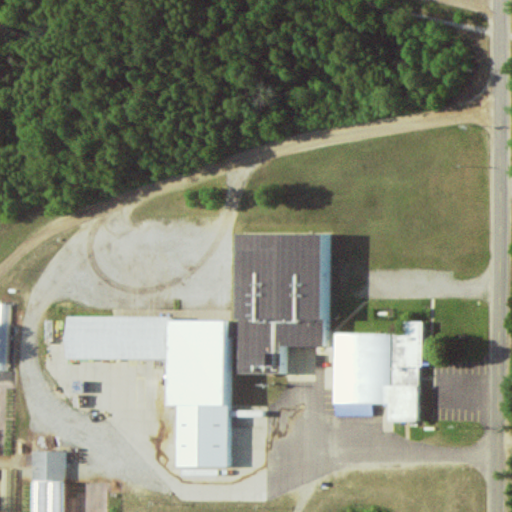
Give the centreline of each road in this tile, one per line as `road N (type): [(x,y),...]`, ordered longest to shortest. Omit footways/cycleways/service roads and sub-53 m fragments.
road 1 (residential): [(501,110),(453,112),(205,162),(65,214),(0,267)]
road 2 (tertiary): [(498,511),(502,5)]
